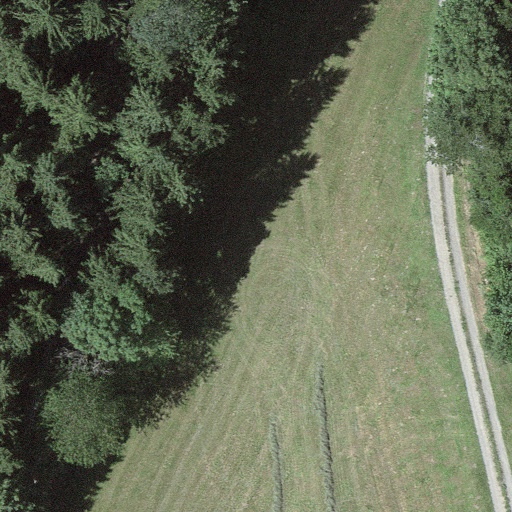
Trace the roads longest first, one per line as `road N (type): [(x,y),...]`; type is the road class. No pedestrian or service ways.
road 1 (track): [(16,511),(126,0)]
road 2 (track): [(509,511),(440,201),(436,136),(450,0)]
